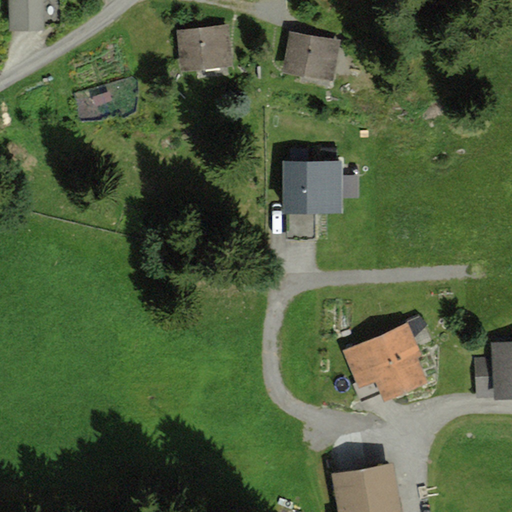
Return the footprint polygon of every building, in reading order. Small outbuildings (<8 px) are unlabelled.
[(13,0),(16,32),(59,29),(56,0),(13,0)] [(226,24),(181,31),(187,71),(232,64),(226,24)] [(297,30),(291,70),(339,77),(344,37),(297,30)] [(138,74),(98,76),(100,109),(139,107),(138,74)] [(338,163),(286,163),(286,209),(338,208),(338,163)] [(442,383),(417,323),(350,351),(366,388),(387,379),(397,401),(442,383)] [(511,398),(511,338),(498,338),(499,354),(482,354),(483,399),(511,398)] [(397,508),(389,465),(334,475),(340,511),(388,511),(388,510),(397,508)]
